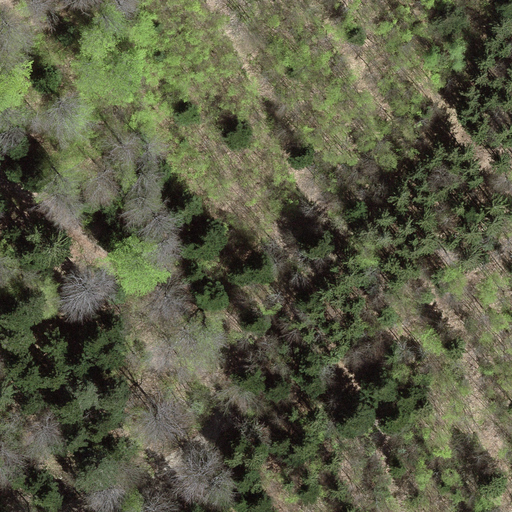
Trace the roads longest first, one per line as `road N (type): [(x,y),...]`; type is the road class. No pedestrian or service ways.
road 1 (track): [(213,412),(270,403),(330,378),(511,256)]
road 2 (track): [(213,412),(201,365),(154,294),(56,210),(0,181)]
road 3 (track): [(63,511),(169,459),(206,430),(213,412)]
